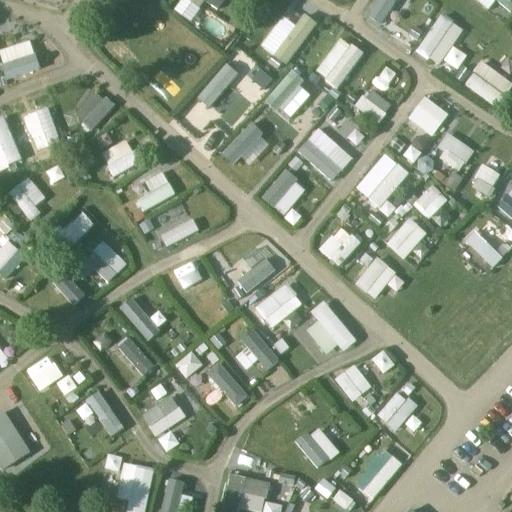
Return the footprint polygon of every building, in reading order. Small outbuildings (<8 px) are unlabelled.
[(204,10),(209,0),(186,0),(186,1),(204,10)] [(511,0),(474,0),(490,13),(492,11),(504,21),(511,12),(511,0)] [(300,45),(315,18),(300,10),(284,36),(300,45)] [(413,47),(425,27),(394,10),(389,19),(395,23),(389,33),(413,47)] [(444,14),(417,52),(438,67),(465,30),(444,14)] [(315,73),(338,90),(365,54),(341,37),(315,73)] [(0,49),(0,58),(6,80),(41,71),(33,41),(0,49)] [(458,71),(467,54),(453,47),(444,64),(458,71)] [(511,60),(509,58),(499,73),(481,60),(464,85),(497,109),(511,88),(511,83),(507,80),(511,72),(511,60)] [(154,78),(174,95),(186,82),(165,65),(154,78)] [(390,85),(397,74),(386,66),(379,77),(390,85)] [(378,126),(394,108),(371,89),(355,107),(378,126)] [(66,119),(71,125),(76,120),(88,133),(115,109),(98,90),(66,119)] [(195,106),(211,122),(227,107),(212,91),(195,106)] [(35,151),(60,142),(49,108),(24,116),(35,151)] [(425,113),(407,131),(422,145),(439,126),(425,113)] [(0,169),(21,164),(8,118),(0,120),(0,169)] [(450,135),(435,157),(459,173),(474,151),(450,135)] [(332,183),(343,171),(309,139),(298,151),(332,183)] [(113,177),(142,164),(131,140),(102,152),(113,177)] [(368,201),(381,210),(410,173),(397,163),(368,201)] [(60,166),(47,171),(52,184),(65,179),(60,166)] [(286,217),(308,188),(285,171),(263,200),(286,217)] [(137,202),(143,213),(176,196),(164,172),(146,182),(152,194),(137,202)] [(31,178),(10,192),(26,217),(47,203),(31,178)] [(413,206),(429,220),(447,201),(431,187),(413,206)] [(45,218),(54,212),(46,199),(37,205),(45,218)] [(0,245),(0,246),(0,276),(5,282),(27,258),(4,237),(12,228),(3,219),(0,221),(0,245)] [(154,219),(141,224),(153,254),(166,249),(154,219)] [(402,260),(427,234),(411,219),(386,244),(402,260)] [(167,247),(200,233),(195,221),(162,234),(167,247)] [(488,222),(480,231),(493,243),(501,233),(488,222)] [(494,269),(504,258),(477,230),(466,241),(494,269)] [(352,234),(342,244),(334,235),(320,249),(339,267),(362,244),(352,234)] [(107,282),(125,267),(104,243),(87,259),(107,282)] [(242,244),(216,262),(238,294),(264,277),(242,244)] [(389,285),(397,293),(406,282),(378,258),(356,284),(375,301),(389,285)] [(173,289),(187,310),(205,298),(191,277),(173,289)] [(59,278),(45,290),(64,313),(79,302),(59,278)] [(271,328),(304,306),(289,284),(257,307),(271,328)] [(167,322),(158,309),(146,317),(133,299),(124,305),(145,337),(167,322)] [(318,322),(307,330),(327,355),(339,346),(344,353),(358,342),(326,301),(311,313),(318,322)] [(498,316),(478,337),(488,347),(508,326),(498,316)] [(468,333),(456,325),(449,336),(467,348),(474,337),(477,339),(487,323),(479,317),(468,333)] [(260,361),(267,371),(279,363),(256,329),(241,339),(248,349),(236,357),(245,371),(260,361)] [(105,332),(93,343),(106,358),(118,347),(105,332)] [(466,371),(476,361),(447,334),(437,345),(466,371)] [(0,366),(10,359),(0,346),(0,366)] [(383,350),(372,361),(385,375),(396,364),(383,350)] [(192,351),(176,367),(188,379),(204,364),(192,351)] [(40,393),(65,377),(51,355),(27,371),(40,393)] [(217,363),(205,376),(238,407),(250,394),(217,363)] [(378,380),(366,367),(360,372),(354,365),(335,381),(353,402),(378,380)] [(69,376),(57,384),(66,396),(78,387),(69,376)] [(157,401),(174,388),(168,379),(150,392),(157,401)] [(204,396),(213,407),(225,397),(216,387),(204,396)] [(399,391),(376,416),(395,433),(417,408),(399,391)] [(157,438),(187,418),(172,396),(142,416),(157,438)] [(5,411),(0,413),(0,464),(3,470),(30,454),(5,411)] [(320,428),(310,435),(331,460),(340,453),(320,428)] [(171,431),(158,440),(168,453),(181,444),(171,431)] [(375,502),(402,463),(382,449),(354,487),(375,502)] [(147,511),(155,469),(123,464),(117,499),(129,501),(127,511),(147,511)] [(240,511),(241,509),(253,511),(263,511),(270,484),(231,474),(221,511),(240,511)] [(159,511),(179,511),(182,501),(163,496),(159,511)] [(264,511),(282,511),(284,506),(267,502),(264,511)]
